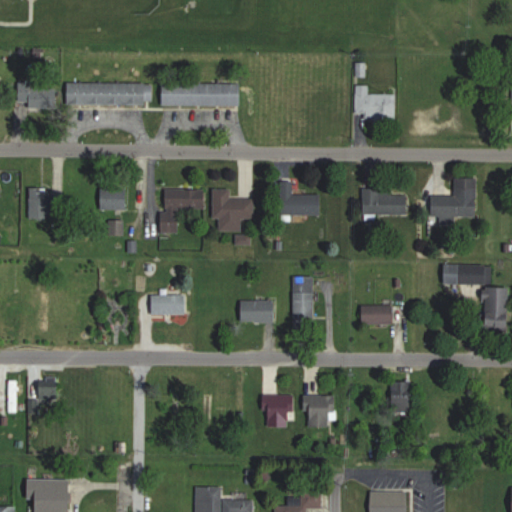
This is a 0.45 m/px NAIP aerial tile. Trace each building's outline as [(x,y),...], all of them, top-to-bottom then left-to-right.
[(69,82),(69,104),(155,104),(155,82),(69,82)] [(164,105),(244,105),(244,82),(164,82),(164,105)] [(58,108),(58,83),(19,83),(19,108),(58,108)] [(371,94),(371,85),(357,85),(357,114),(367,114),(367,120),(398,120),(398,94),(371,94)] [(479,178),(457,178),(457,195),(433,195),(433,217),(479,217),(479,178)] [(323,194),(294,194),(294,180),(283,180),(283,214),(323,214),(323,194)] [(30,187),(30,219),(58,219),(58,187),(30,187)] [(129,187),(102,187),(102,209),(129,209),(129,187)] [(207,208),(206,188),(167,189),(167,210),(162,210),(162,232),(182,232),(182,208),(207,208)] [(233,188),(214,188),(215,218),(221,218),(221,230),(244,230),(244,218),(253,218),(253,198),(233,198),(233,188)] [(410,214),(410,190),(365,191),(365,215),(410,214)] [(124,234),(124,220),(113,220),(113,234),(124,234)] [(488,284),(488,264),(445,264),(444,283),(488,284)] [(316,276),(296,276),(296,328),(316,328),(316,276)] [(486,288),(486,328),(511,328),(511,288),(486,288)] [(42,331),(52,331),(52,294),(42,294),(42,331)] [(153,314),(188,314),(188,294),(153,294),(153,314)] [(242,300),(242,321),(278,321),(278,300),(242,300)] [(88,334),(88,301),(77,301),(77,334),(88,334)] [(365,323),(395,323),(395,305),(365,305),(365,323)] [(9,380),(9,412),(20,412),(20,380),(9,380)] [(392,380),(392,412),(414,412),(414,380),(392,380)] [(59,392),(48,384),(43,391),(54,399),(59,392)] [(294,393),(266,393),(266,426),(294,426),(294,393)] [(214,394),(206,394),(206,435),(214,435),(214,394)] [(307,426),(337,426),(337,394),(307,394),(307,426)] [(37,499),(37,511),(75,511),(75,478),(29,478),(29,499),(37,499)] [(197,511),(256,511),(257,498),(225,498),(225,486),(197,486),(197,511)] [(158,511),(179,511),(180,487),(159,487),(158,511)] [(277,511),(309,511),(310,507),(324,507),(324,489),(302,489),(302,495),(290,495),(290,504),(277,504),(277,511)] [(373,490),(373,511),(410,511),(411,490),(373,490)]
